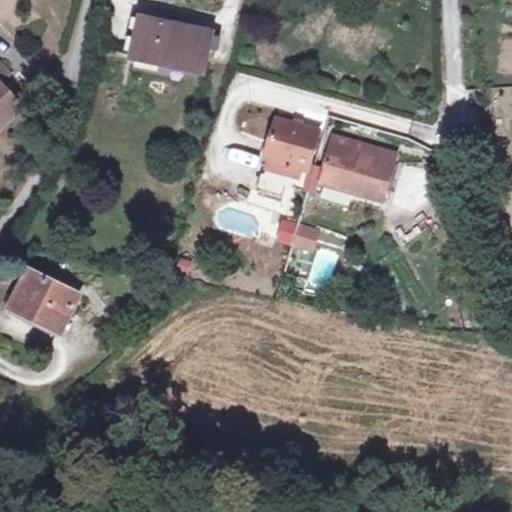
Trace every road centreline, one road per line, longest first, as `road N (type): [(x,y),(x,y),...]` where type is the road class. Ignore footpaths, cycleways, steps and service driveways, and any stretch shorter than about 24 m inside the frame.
road 1 (residential): [(92,0),(65,131),(0,231)]
road 2 (unknown): [(449,123),(407,119),(244,68)]
